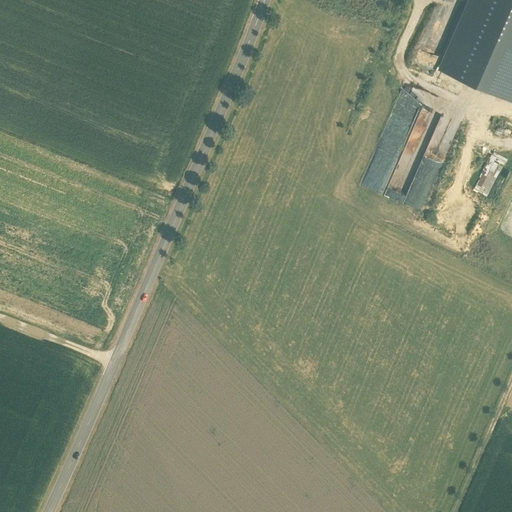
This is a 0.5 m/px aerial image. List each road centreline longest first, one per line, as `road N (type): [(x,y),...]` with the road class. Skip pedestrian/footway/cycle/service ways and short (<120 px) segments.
road 1 (tertiary): [(48,511),(265,0)]
road 2 (track): [(511,378),(454,511)]
road 3 (track): [(114,364),(0,321)]
